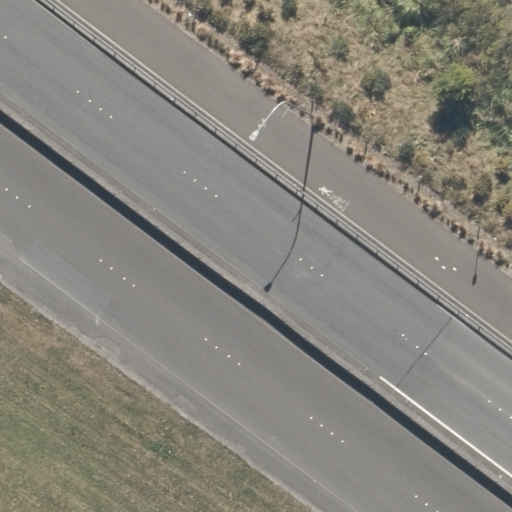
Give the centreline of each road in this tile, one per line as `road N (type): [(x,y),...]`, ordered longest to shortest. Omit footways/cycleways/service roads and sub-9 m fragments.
road 1 (secondary): [(0,31),(511,412)]
road 2 (secondary): [(435,511),(0,184)]
